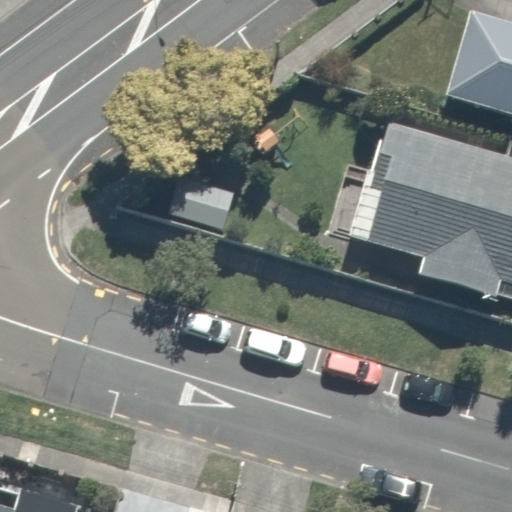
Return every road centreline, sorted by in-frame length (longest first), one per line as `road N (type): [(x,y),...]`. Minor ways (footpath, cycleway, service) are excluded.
road 1 (residential): [(0,320),(511,470)]
road 2 (tertiary): [(179,0),(0,135)]
